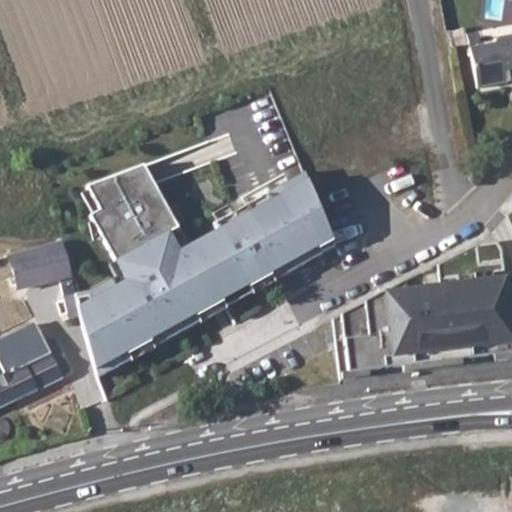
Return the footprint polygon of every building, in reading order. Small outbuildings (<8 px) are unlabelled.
[(493,42),(469,46),(477,86),(511,79),(511,31),(499,34),(493,42)] [(333,242),(303,168),(183,235),(142,161),(86,183),(99,206),(89,212),(120,270),(74,296),(80,316),(96,374),(333,242)] [(381,291),(332,317),(339,375),(511,357),(511,277),(505,278),(501,249),(496,241),(478,242),(436,263),(438,286),(381,291)] [(74,296),(59,242),(8,256),(16,288),(57,277),(67,319),(80,316),(74,296)] [(33,322),(0,337),(0,367),(3,373),(15,399),(69,372),(51,338),(43,342),(33,322)] [(0,406),(15,399),(3,373),(0,373),(0,406)]
